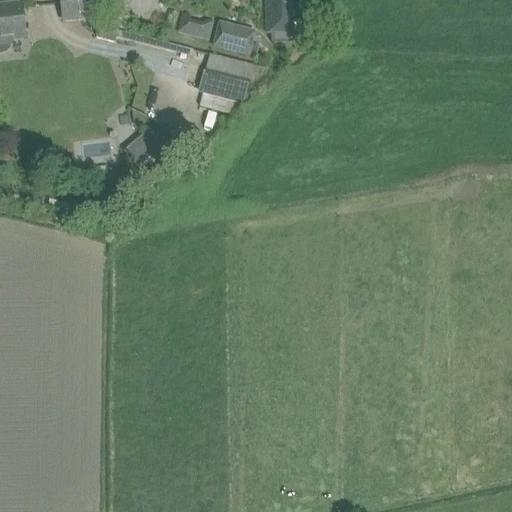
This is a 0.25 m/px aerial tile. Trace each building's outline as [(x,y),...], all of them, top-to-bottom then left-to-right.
[(61,0),(63,11),(64,21),(104,17),(101,0),(61,0)] [(266,0),(268,33),(272,33),(272,42),(294,42),(292,0),(266,0)] [(0,54),(6,54),(9,51),(10,49),(11,46),(11,42),(27,41),(22,3),(0,5),(0,54)] [(183,14),(179,32),(209,40),(214,22),(183,14)] [(249,56),(250,52),(255,33),(220,24),(214,48),(249,56)] [(260,95),(270,70),(211,54),(202,85),(226,91),(230,79),(251,85),(249,93),(226,109),(227,102),(201,95),(198,106),(228,114),(249,99),(260,95)] [(147,140),(128,156),(138,168),(157,152),(147,140)] [(180,144),(172,152),(179,159),(187,151),(180,144)]
